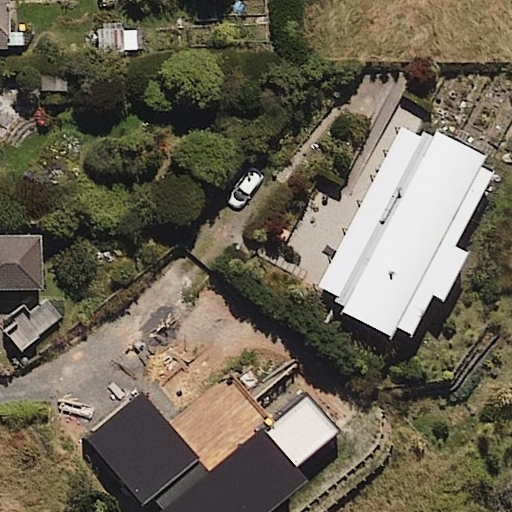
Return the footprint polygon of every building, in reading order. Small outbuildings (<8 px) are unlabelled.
[(136,28),(92,29),(93,54),(137,53),(136,28)] [(32,65),(31,93),(72,95),(73,67),(32,65)] [(406,122),(311,301),(404,356),(432,303),(442,308),(468,260),(453,252),(497,171),(406,122)] [(40,238),(0,238),(0,292),(41,292),(40,238)] [(139,397),(108,423),(127,445),(158,419),(139,397)]
